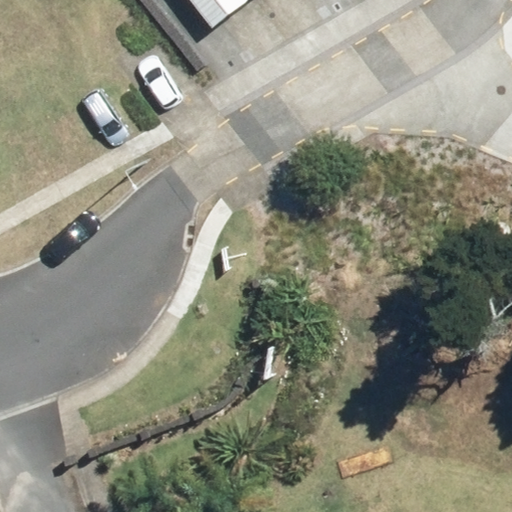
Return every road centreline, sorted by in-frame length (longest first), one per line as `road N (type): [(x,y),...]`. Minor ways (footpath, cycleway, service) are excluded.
road 1 (residential): [(193,179),(143,256),(0,325)]
road 2 (residential): [(375,78),(193,179)]
road 3 (residential): [(375,78),(511,109)]
road 4 (residential): [(483,0),(375,78)]
